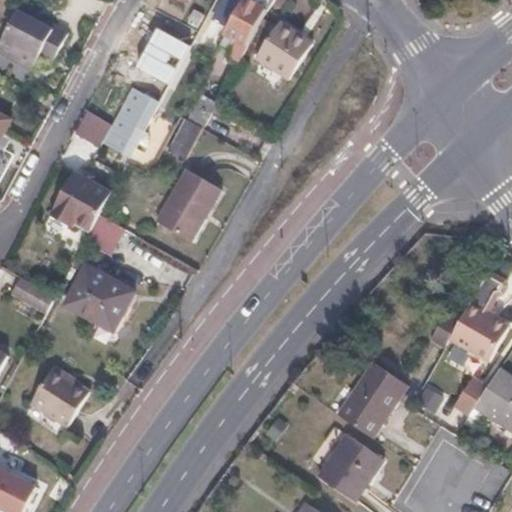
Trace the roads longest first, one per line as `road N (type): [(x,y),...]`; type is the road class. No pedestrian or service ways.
road 1 (primary): [(441,98),(288,268),(107,511)]
road 2 (primary): [(159,511),(320,296),(475,144)]
road 3 (residential): [(131,0),(0,239)]
road 4 (residential): [(441,98),(371,0)]
